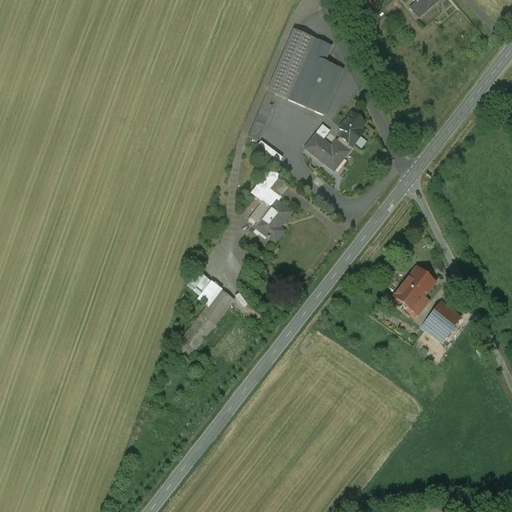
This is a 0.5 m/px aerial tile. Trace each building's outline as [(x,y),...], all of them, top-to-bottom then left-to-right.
[(414,0),(416,3),(409,10),(418,20),(440,1),(439,0),(414,0)] [(248,138),(258,142),(273,108),(270,106),(274,96),(323,117),(342,71),(324,64),(331,48),(293,32),(248,138)] [(337,136),(352,148),(365,132),(361,129),(366,123),(352,112),(339,129),(341,131),(337,136)] [(333,172),(352,148),(337,136),(331,145),(324,139),(329,132),(322,127),(304,150),(333,172)] [(291,214),(278,204),(281,199),(280,198),(284,193),(274,185),(279,179),(280,178),(271,171),(265,178),(264,177),(250,195),(262,204),(263,202),(263,203),(271,209),(261,222),(255,228),(255,229),(274,245),(284,233),(279,229),(291,214)] [(279,179),(274,185),(284,193),(289,187),(279,179)] [(261,222),(271,209),(263,203),(248,222),(255,228),(261,222)] [(444,278),(422,260),(396,290),(422,311),(434,297),(430,294),(444,278)] [(209,304),(186,339),(202,350),(239,296),(201,271),(191,286),(205,296),(202,300),(209,304)] [(465,312),(446,298),(430,319),(450,334),(465,312)]
